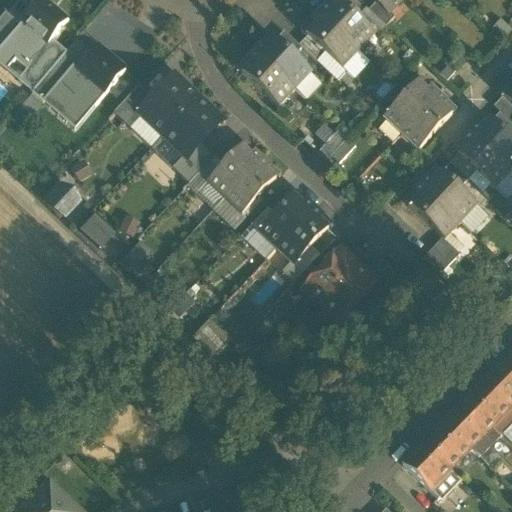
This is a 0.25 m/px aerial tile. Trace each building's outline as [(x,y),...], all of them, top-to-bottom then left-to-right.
[(335,0),(332,0),(322,12),(327,16),(339,3),(335,0)] [(343,0),(340,4),(357,21),(365,12),(352,0),(343,0)] [(388,16),(402,0),(369,0),(375,5),(387,16),(388,16)] [(41,3),(21,27),(47,49),(52,43),(67,25),(41,3)] [(322,12),(317,17),(313,21),(318,26),(305,38),(324,56),(341,72),(342,72),(358,55),(374,37),(357,21),(340,4),(339,3),(327,16),(322,12)] [(367,14),(385,31),(394,21),(388,16),(387,16),(375,5),(367,14)] [(0,21),(0,43),(16,25),(5,16),(0,21)] [(301,34),(305,38),(318,26),(313,21),(301,34)] [(47,49),(21,27),(0,50),(0,69),(32,97),(62,62),(67,56),(52,43),(47,49)] [(305,38),(297,47),(284,35),(276,44),(293,60),(301,51),(316,65),(324,56),(305,38)] [(62,62),(77,74),(97,50),(82,38),(67,56),(62,62)] [(270,38),(258,50),(262,55),(274,42),(270,38)] [(258,50),(253,55),(248,61),(253,65),(241,77),(278,111),(294,94),(310,76),(293,60),(276,44),(274,42),(262,55),(258,50)] [(98,49),(97,50),(125,74),(126,73),(98,49)] [(75,76),(104,100),(125,74),(97,50),(77,74),(75,76)] [(353,83),(369,66),(358,55),(342,72),(345,75),(353,83)] [(342,72),(341,72),(324,56),(316,65),(337,84),(345,75),(342,72)] [(237,72),(241,77),(253,65),(248,61),(237,72)] [(32,97),(75,133),(104,100),(75,76),(77,74),(62,62),(32,97)] [(511,78),(507,84),(511,88),(499,100),(501,101),(511,112),(511,78)] [(141,120),(162,140),(196,104),(187,95),(189,93),(176,80),(153,104),(143,115),(145,116),(141,120)] [(495,96),(499,100),(511,88),(507,84),(495,96)] [(382,122),(400,139),(438,98),(433,94),(429,98),(416,86),(382,122)] [(113,117),(130,132),(141,120),(145,116),(143,115),(153,104),(138,90),(113,117)] [(207,111),(189,93),(187,95),(196,104),(205,113),(207,111)] [(443,103),(438,98),(400,139),(417,155),(451,119),(439,107),(443,103)] [(493,109),(499,115),(511,126),(511,125),(511,112),(501,101),(493,109)] [(205,113),(196,104),(162,140),(167,145),(183,160),(187,156),(188,157),(198,147),(221,123),(207,111),(205,113)] [(511,135),(511,127),(511,126),(499,115),(490,124),(508,140),(511,135)] [(477,135),(489,123),(484,118),(472,131),(477,135)] [(472,131),(468,135),(509,174),(511,170),(511,144),(508,140),(490,124),(489,123),(477,135),(472,131)] [(356,151),(346,141),(338,133),(337,134),(320,152),(329,160),(338,169),(356,151)] [(492,192),(509,174),(468,135),(463,140),(468,145),(456,158),(457,159),(474,175),(492,192)] [(451,153),(456,158),(468,145),(463,140),(451,153)] [(252,162),(257,158),(243,145),(239,150),(252,162)] [(172,172),(188,188),(213,161),(198,147),(188,157),(187,156),(183,160),(172,172)] [(205,187),(223,204),(262,162),(257,158),(252,162),(239,150),(205,187)] [(457,159),(449,167),(467,183),(474,175),(457,159)] [(267,167),(262,162),(223,204),(240,220),(256,203),(272,185),(274,183),(262,172),(267,167)] [(262,172),(274,183),(279,179),(267,167),(262,172)] [(458,193),(467,183),(449,167),(440,177),(458,193)] [(427,188),(439,176),(434,171),(423,183),(427,188)] [(423,183),(419,188),(460,226),(475,210),(458,193),(440,177),(439,176),(427,188),(423,183)] [(40,200),(51,211),(73,188),(61,177),(40,200)] [(256,203),(265,211),(282,194),(272,185),(256,203)] [(442,244),(460,226),(419,188),(414,193),(418,198),(406,210),(440,242),(442,244)] [(418,198),(414,193),(402,206),(406,210),(418,198)] [(290,202),(282,194),(265,211),(274,219),(290,202)] [(296,195),(292,200),(304,211),(309,207),(296,195)] [(257,237),(275,253),(314,212),(309,207),(304,211),(292,200),(290,202),(274,219),(257,237)] [(319,216),(314,212),(275,253),(292,270),(309,252),(325,235),(327,233),(314,221),(319,216)] [(314,221),(327,233),(331,228),(319,216),(314,221)] [(78,235),(97,253),(111,238),(92,220),(78,235)] [(309,252),(318,260),(334,243),(325,235),(309,252)] [(440,242),(432,250),(423,260),(441,277),(450,267),(458,259),(442,244),(440,242)] [(133,252),(142,260),(148,253),(140,245),(133,252)] [(118,268),(127,276),(142,260),(133,252),(118,268)] [(303,294),(320,310),(358,270),(341,253),(319,276),(303,294)] [(294,286),(303,294),(319,276),(310,268),(294,286)] [(376,286),(358,270),(320,310),(338,327),(362,301),(376,286)] [(173,309),(182,317),(197,301),(188,293),(173,309)] [(338,327),(346,335),(371,309),(362,301),(338,327)] [(192,341),(206,353),(221,337),(207,325),(192,341)] [(234,350),(221,337),(206,353),(219,366),(234,350)] [(511,354),(482,385),(479,388),(493,401),(495,399),(510,412),(511,409),(511,354)] [(479,388),(447,422),(460,435),(458,438),(471,451),(510,412),(495,399),(493,401),(479,388)] [(511,414),(510,412),(471,451),(470,452),(479,461),(501,438),(511,426),(511,414)] [(470,452),(471,451),(458,438),(460,435),(447,422),(402,468),(429,495),(440,506),(460,486),(448,475),(470,452)] [(511,446),(511,426),(501,438),(511,448),(511,446)] [(25,511),(69,511),(72,509),(49,488),(25,511)]
